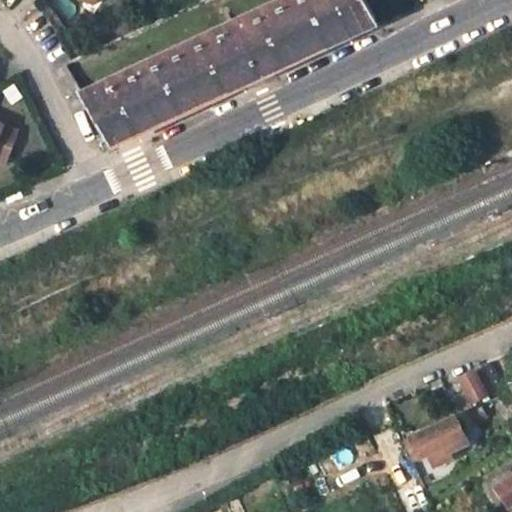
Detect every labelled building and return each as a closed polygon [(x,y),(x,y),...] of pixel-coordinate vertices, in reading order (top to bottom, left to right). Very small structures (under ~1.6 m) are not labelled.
[(112,148),(254,81),(256,80),(379,24),(364,0),(304,0),(84,100),(112,148)] [(0,124),(0,161),(7,163),(18,131),(0,124)] [(476,377),(466,384),(478,403),(489,396),(476,377)] [(484,412),(479,415),(485,423),(490,420),(484,412)] [(485,423),(479,415),(472,419),(477,428),(485,423)] [(453,460),(473,451),(460,423),(414,443),(414,444),(423,465),(424,467),(433,462),(438,473),(455,466),(453,460)] [(414,444),(407,447),(416,468),(423,465),(414,444)] [(499,490),(510,511),(511,511),(511,475),(506,478),(510,485),(499,490)]
